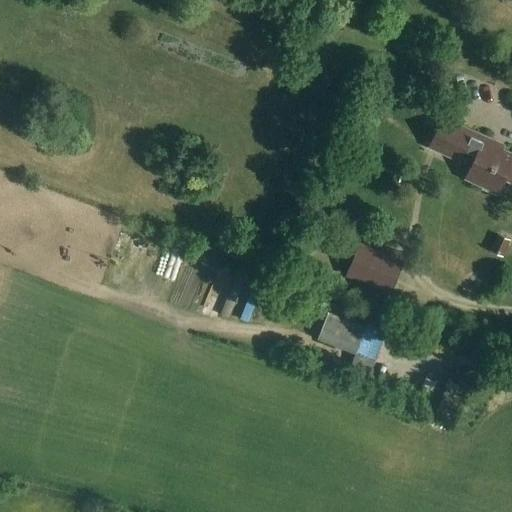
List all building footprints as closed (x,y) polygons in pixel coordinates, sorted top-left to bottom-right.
[(511,182),(511,153),(501,148),(502,145),(442,117),(429,147),(471,166),(465,178),(484,187),(482,190),(495,196),(503,178),(511,182)] [(503,254),(510,237),(498,232),(491,249),(503,254)] [(390,292),(404,258),(359,240),(345,274),(390,292)] [(319,271),(313,291),(353,303),(359,283),(319,271)] [(232,294),(217,288),(216,291),(199,284),(186,313),(218,327),(232,294)] [(355,351),(350,363),(369,370),(384,332),(336,313),(329,310),(318,337),(355,351)] [(427,404),(436,380),(426,376),(416,399),(427,404)]
